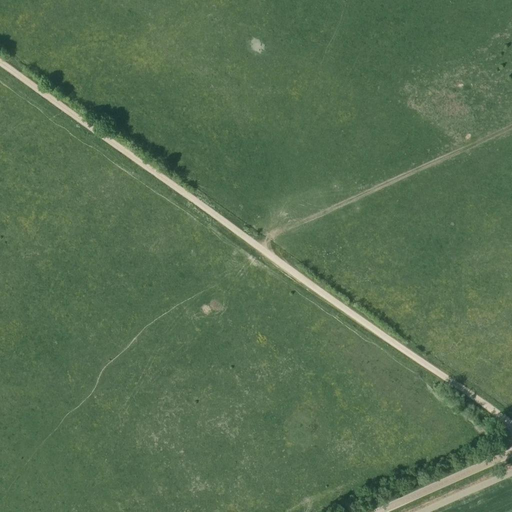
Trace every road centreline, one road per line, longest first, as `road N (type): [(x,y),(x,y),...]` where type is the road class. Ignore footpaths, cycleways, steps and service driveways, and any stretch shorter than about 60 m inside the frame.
road 1 (track): [(511,429),(0,63)]
road 2 (unclassified): [(380,511),(511,453)]
